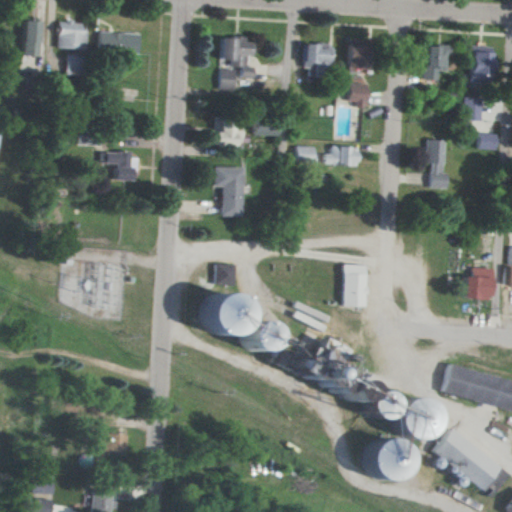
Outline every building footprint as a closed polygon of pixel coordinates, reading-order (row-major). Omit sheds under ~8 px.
[(34,56),(35,21),(19,20),(18,56),(34,56)] [(82,21),(63,20),(63,22),(54,22),(53,48),(81,48),(82,21)] [(134,53),(135,33),(95,32),(94,52),(134,53)] [(250,78),(250,67),(246,66),(247,38),(216,37),(216,60),(226,60),(226,67),(237,67),(237,77),(250,78)] [(344,72),(363,71),(363,40),(343,40),(344,72)] [(299,44),(299,67),(307,67),(307,78),(322,78),(322,64),(329,64),(330,45),(299,44)] [(433,80),(434,71),(445,71),(446,45),(422,45),(421,79),(433,80)] [(465,83),(487,84),(488,46),(467,45),(465,83)] [(78,75),(78,55),(62,55),(62,75),(78,75)] [(215,89),(230,90),(231,69),(215,69),(215,89)] [(344,101),(351,102),(351,107),(362,108),(363,84),(345,83),(344,101)] [(477,97),(459,96),(458,120),(476,121),(477,97)] [(250,135),(273,135),(273,120),(250,120),(250,135)] [(210,146),(237,147),(238,124),(211,123),(210,146)] [(493,134),(475,133),(474,149),(492,149),(493,134)] [(440,173),(441,140),(423,139),(422,164),(427,164),(426,188),(443,188),(443,173),(440,173)] [(291,164),(310,164),(310,146),(292,146),(291,164)] [(353,147),(327,146),(327,154),(321,154),(320,164),(352,165),(353,147)] [(96,163),(110,164),(110,180),(131,180),(131,157),(126,157),(126,152),(96,151),(96,163)] [(218,187),(217,215),(238,216),(239,169),(209,168),(209,186),(218,187)] [(231,285),(231,264),(212,263),(211,284),(231,285)] [(340,305),(360,306),(361,265),(340,264),(340,305)] [(487,267),(467,267),(467,277),(459,276),(458,298),(486,299),(487,267)] [(511,285),(511,267),(501,267),(500,285),(511,285)] [(198,333),(235,333),(235,295),(198,295),(198,333)] [(437,392),(511,412),(511,381),(444,364),(437,392)] [(384,402),(383,389),(358,392),(361,417),(387,414),(390,438),(428,433),(424,397),(384,402)] [(428,451),(486,497),(504,475),(446,429),(428,451)] [(117,433),(90,432),(89,451),(116,452),(117,433)] [(359,441),(360,478),(400,477),(399,440),(359,441)] [(50,483),(28,482),(28,494),(50,494),(50,483)] [(87,511),(108,511),(108,490),(87,490),(87,511)] [(511,511),(511,490),(498,511),(511,511)] [(70,511),(47,511),(48,500),(30,499),(29,511),(70,511)]
